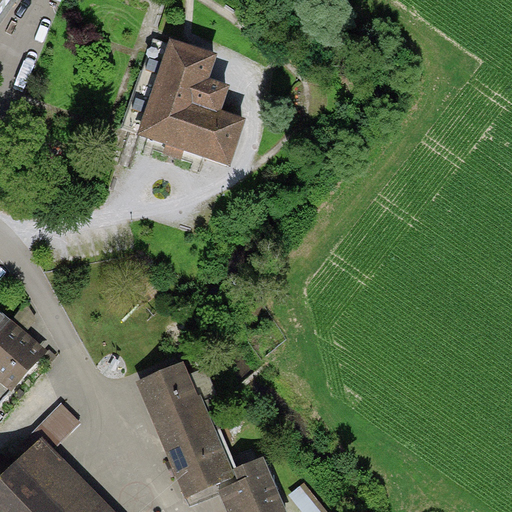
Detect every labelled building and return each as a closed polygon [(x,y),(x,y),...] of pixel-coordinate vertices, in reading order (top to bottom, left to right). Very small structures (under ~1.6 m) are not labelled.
[(0,0),(0,16),(11,0),(0,0)] [(216,56),(170,41),(138,139),(232,169),(246,123),(222,115),(230,89),(208,82),(216,56)] [(0,334),(11,321),(0,312),(0,334)] [(47,352),(11,321),(0,334),(0,384),(11,394),(47,352)] [(185,363),(136,385),(186,501),(236,479),(233,473),(185,363)] [(61,404),(34,431),(41,439),(53,451),(81,423),(61,404)] [(41,439),(0,480),(0,511),(114,511),(53,451),(41,439)] [(286,511),(264,459),(233,473),(236,479),(239,484),(218,493),(226,511),(286,511)]
